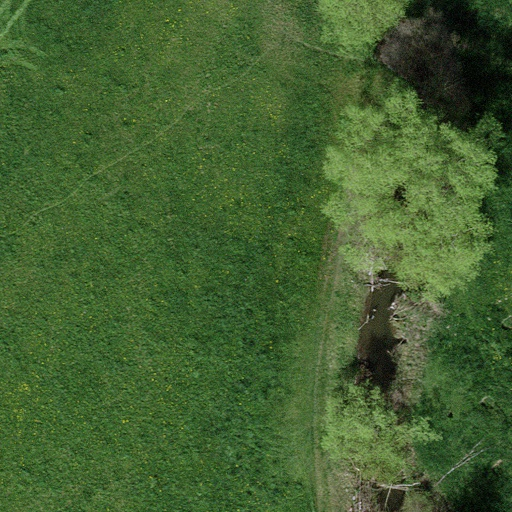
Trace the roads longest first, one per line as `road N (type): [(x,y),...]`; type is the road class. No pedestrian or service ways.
road 1 (track): [(0,29),(328,272),(407,0)]
road 2 (track): [(328,272),(317,511)]
